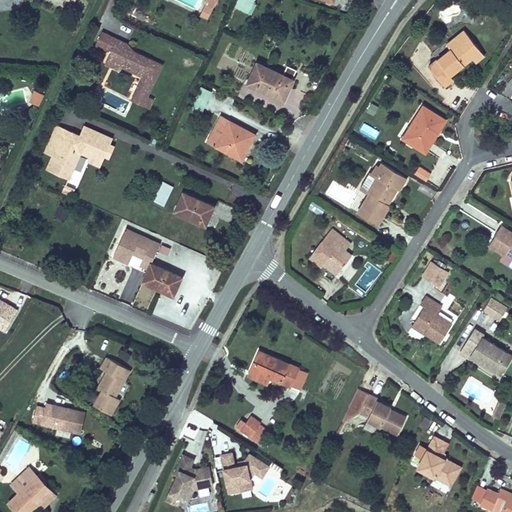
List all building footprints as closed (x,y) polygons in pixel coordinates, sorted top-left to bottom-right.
[(249,1),(253,3),(254,0),(237,0),(235,4),(245,9),(249,1)] [(452,76),(449,72),(471,54),(478,48),(461,27),(454,33),(459,38),(450,46),(428,64),(444,83),(452,76)] [(94,44),(108,50),(105,58),(122,66),(141,75),(130,99),(147,107),(152,96),(146,93),(160,62),(125,45),(127,41),(100,30),(94,44)] [(459,38),(454,33),(445,41),(450,46),(459,38)] [(482,52),(478,48),(471,54),(475,58),(482,52)] [(225,57),(220,66),(232,72),(236,62),(225,57)] [(120,71),(122,66),(105,58),(102,64),(120,71)] [(292,76),(256,61),(247,80),(284,97),(292,76)] [(199,110),(210,87),(200,82),(189,105),(199,110)] [(28,103),(37,107),(43,96),(33,92),(28,103)] [(374,116),(379,106),(371,102),(366,111),(374,116)] [(433,126),(437,128),(444,117),(422,102),(408,123),(413,126),(405,138),(419,147),(433,126)] [(209,142),(244,157),(255,132),(221,116),(209,142)] [(111,144),(106,142),(109,136),(82,124),(77,133),(75,138),(69,135),(71,130),(54,122),(42,148),(50,152),(44,165),(54,169),(58,162),(69,167),(77,149),(87,154),(85,158),(96,164),(101,153),(106,155),(111,144)] [(363,123),(360,132),(376,138),(379,129),(363,123)] [(408,123),(400,134),(405,138),(413,126),(408,123)] [(419,147),(423,149),(437,128),(433,126),(419,147)] [(75,138),(77,133),(71,130),(69,135),(75,138)] [(387,201),(383,199),(393,185),(396,187),(398,189),(406,177),(381,161),(373,173),(369,170),(359,186),(368,192),(357,209),(377,222),(389,203),(387,201)] [(66,175),(69,167),(58,162),(54,169),(66,175)] [(420,165),(416,172),(428,179),(432,173),(420,165)] [(161,202),(169,186),(158,180),(150,197),(161,202)] [(71,194),(74,188),(65,183),(62,190),(71,194)] [(396,187),(393,185),(383,199),(387,201),(396,187)] [(211,204),(182,192),(175,208),(204,221),(211,204)] [(312,202),(309,210),(322,214),(325,207),(312,202)] [(70,207),(60,203),(55,213),(65,217),(70,207)] [(510,248),(511,249),(511,230),(502,224),(489,245),(505,255),(507,252),(510,248)] [(150,261),(159,241),(125,226),(112,255),(128,261),(133,249),(143,253),(141,257),(150,261)] [(335,268),(342,260),(338,257),(340,255),(338,254),(343,248),(348,241),(334,231),(325,242),(319,237),(305,253),(317,263),(318,261),(321,258),(335,268)] [(168,254),(171,247),(162,244),(159,251),(168,254)] [(348,252),(343,248),(338,254),(340,255),(338,257),(342,260),(348,252)] [(150,261),(141,257),(139,263),(148,267),(150,261)] [(332,272),(335,268),(321,258),(318,261),(332,272)] [(431,259),(422,274),(438,285),(447,269),(431,259)] [(174,291),(181,274),(150,261),(148,267),(143,278),(174,291)] [(442,301),(426,290),(420,298),(424,300),(414,315),(427,324),(425,327),(439,337),(452,318),(438,308),(442,301)] [(498,313),(506,302),(492,293),(485,304),(498,313)] [(506,302),(498,313),(501,315),(509,304),(506,302)] [(17,314),(0,303),(0,332),(4,335),(17,314)] [(427,324),(414,315),(409,322),(422,331),(425,327),(427,324)] [(469,352),(471,349),(502,369),(509,359),(502,355),(508,348),(482,331),(484,329),(476,323),(461,347),(469,352)] [(248,372),(267,381),(270,375),(290,383),(290,382),(297,366),(298,365),(258,348),(248,372)] [(502,355),(509,359),(511,354),(511,350),(508,348),(502,355)] [(103,387),(95,403),(113,412),(120,398),(115,395),(130,367),(107,355),(101,366),(107,369),(99,385),(103,387)] [(297,366),(290,382),(301,387),(308,371),(297,366)] [(378,397),(358,387),(349,405),(362,412),(371,416),(370,419),(399,433),(407,415),(390,407),(391,405),(377,398),(378,397)] [(493,411),(499,414),(505,399),(499,396),(493,411)] [(71,428),(75,407),(45,400),(44,405),(38,404),(34,419),(71,428)] [(346,420),(362,412),(349,405),(343,419),(346,420)] [(79,430),(84,409),(75,407),(71,428),(79,430)] [(251,414),(240,428),(260,442),(269,430),(258,422),(260,420),(251,414)] [(444,437),(434,432),(416,464),(435,474),(437,471),(452,479),(459,467),(445,459),(447,456),(437,451),(444,437)] [(437,451),(447,456),(444,450),(449,440),(444,437),(437,451)] [(233,468),(231,454),(220,457),(226,488),(231,487),(237,491),(238,493),(251,491),(249,482),(254,476),(259,480),(267,469),(249,457),(246,462),(241,463),(242,467),(237,467),(233,468)] [(192,461),(182,456),(173,475),(176,476),(164,501),(175,506),(179,498),(186,502),(192,490),(211,486),(208,468),(195,471),(193,475),(187,472),(189,468),(192,461)] [(447,456),(445,459),(459,467),(460,464),(447,456)] [(18,490),(36,473),(28,465),(10,482),(18,490)] [(437,471),(435,474),(450,482),(452,479),(437,471)] [(43,498),(52,489),(36,473),(18,490),(9,499),(21,511),(28,511),(39,502),(35,498),(39,494),(43,498)] [(259,493),(266,496),(276,479),(269,475),(259,493)] [(490,507),(496,493),(497,491),(486,486),(479,502),(490,507)] [(497,491),(496,493),(506,497),(509,490),(499,486),(497,491)] [(227,495),(238,493),(237,491),(231,487),(226,488),(227,495)] [(43,506),(56,494),(52,489),(43,498),(39,494),(35,498),(39,502),(43,506)] [(511,511),(511,491),(509,490),(506,497),(499,511),(511,511)]
